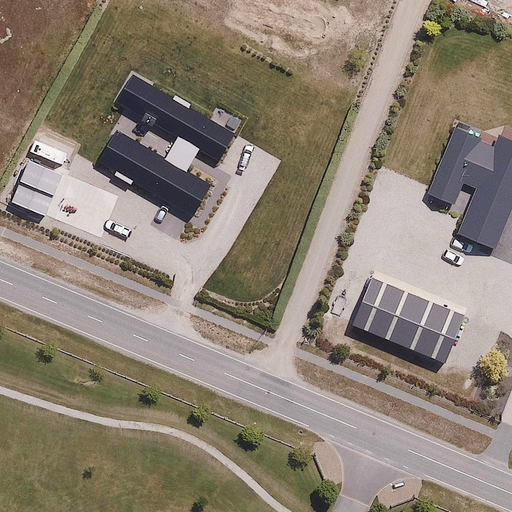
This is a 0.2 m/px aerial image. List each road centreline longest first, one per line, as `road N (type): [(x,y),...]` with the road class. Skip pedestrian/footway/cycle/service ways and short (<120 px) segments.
road 1 (residential): [(0,278),(379,437)]
road 2 (residential): [(379,437),(511,494)]
